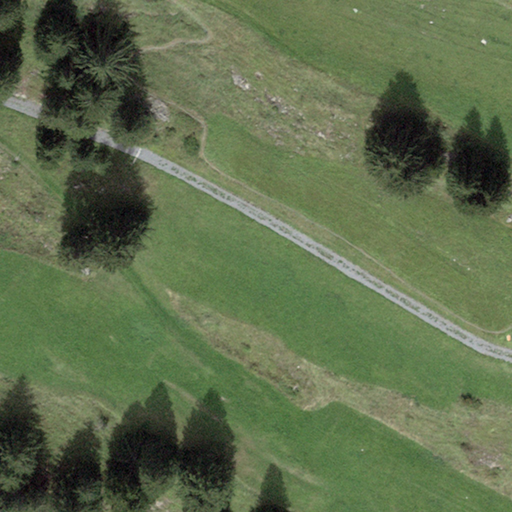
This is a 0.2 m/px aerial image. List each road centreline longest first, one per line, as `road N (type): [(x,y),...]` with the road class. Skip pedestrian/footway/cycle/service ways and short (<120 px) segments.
road 1 (track): [(0,93),(144,154),(449,329),(511,355)]
road 2 (track): [(0,132),(66,188),(155,302)]
